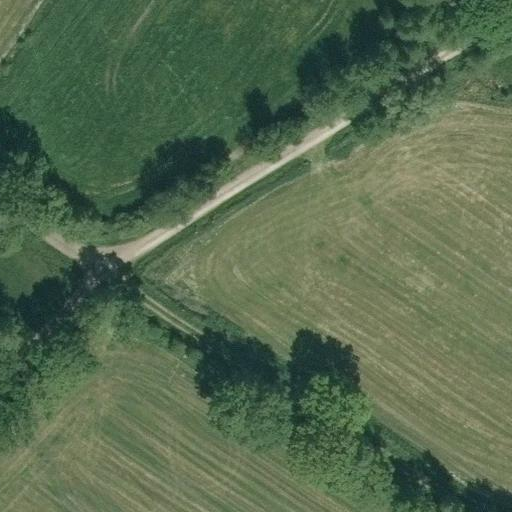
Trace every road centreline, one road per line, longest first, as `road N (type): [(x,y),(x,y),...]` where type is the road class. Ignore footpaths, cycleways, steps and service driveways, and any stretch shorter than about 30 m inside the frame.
road 1 (track): [(0,204),(106,269),(511,18)]
road 2 (track): [(476,511),(106,269),(0,387)]
